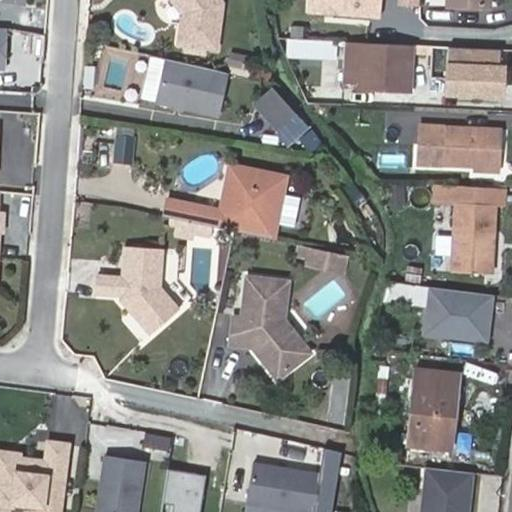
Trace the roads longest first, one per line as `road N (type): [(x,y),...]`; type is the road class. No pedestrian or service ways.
road 1 (residential): [(68,0),(37,361),(0,359)]
road 2 (unknown): [(37,361),(354,439)]
